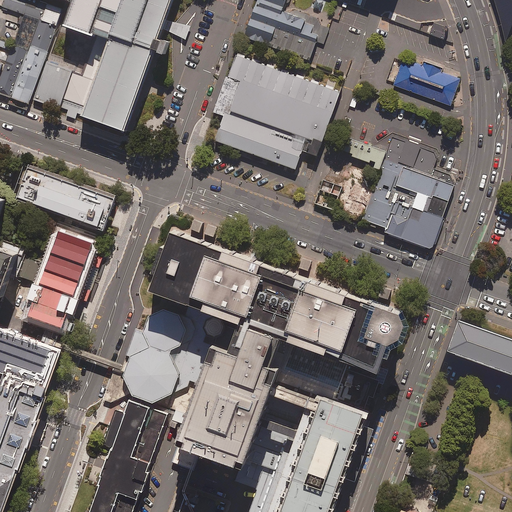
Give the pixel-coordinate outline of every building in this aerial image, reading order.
[(64,10),(37,0),(5,0),(3,6),(40,20),(58,26),(64,10)] [(98,81),(46,63),(32,104),(121,135),(168,0),(54,0),(119,22),(98,81)] [(324,26),(261,3),(250,34),(313,57),(324,26)] [(343,4),(338,3),(333,19),(339,21),(344,7),(346,8),(347,4),(343,3),(343,4)] [(443,13),(427,8),(423,21),(422,20),(419,30),(437,36),(443,13)] [(29,104),(58,26),(40,20),(29,50),(12,98),(29,104)] [(385,33),(406,40),(407,39),(413,40),(416,28),(389,20),(385,33)] [(192,27),(182,23),(177,34),(186,39),(192,27)] [(0,80),(0,93),(12,98),(29,50),(13,44),(0,80)] [(341,88),(240,51),(230,77),(243,82),(331,115),(341,88)] [(405,59),(403,63),(395,86),(451,106),(461,80),(441,73),(442,69),(424,62),(423,65),(405,59)] [(167,82),(161,80),(155,94),(162,97),(167,82)] [(322,142),(331,115),(243,82),(233,109),(322,142)] [(162,99),(155,97),(150,112),(157,114),(162,99)] [(307,142),(229,113),(218,142),(296,170),(307,142)] [(434,247),(455,186),(453,180),(451,175),(434,168),(438,159),(435,151),(393,136),(387,152),(380,170),(373,189),(366,207),(362,220),(386,229),(385,233),(430,249),(434,247)] [(387,152),(346,137),(342,150),(353,154),(352,157),(370,163),(371,160),(376,162),(374,168),(380,170),(387,152)] [(111,227),(121,197),(34,167),(23,197),(111,227)] [(343,186),(323,179),(314,204),(334,211),(343,186)] [(373,189),(352,182),(347,196),(348,197),(345,205),(350,206),(348,210),(361,215),(365,207),(366,207),(373,189)] [(22,253),(0,245),(0,226),(9,199),(0,196),(0,292),(7,295),(22,253)] [(203,233),(207,222),(195,218),(191,229),(203,233)] [(207,222),(203,233),(215,238),(219,227),(207,222)] [(384,300),(176,225),(154,285),(193,299),(246,318),(234,349),(218,343),(203,383),(192,414),(182,440),(249,465),(251,459),(264,422),(266,417),(267,411),(275,391),(278,382),(280,377),(283,369),(284,364),(278,362),(288,334),(386,369),(387,370),(399,337),(408,311),(407,308),(384,300)] [(56,229),(25,311),(55,322),(62,325),(93,242),(56,229)] [(314,261),(302,257),(298,268),(310,271),(314,261)] [(395,290),(382,285),(378,295),(392,299),(395,290)] [(115,366),(104,399),(111,402),(133,393),(155,401),(192,414),(203,383),(218,343),(234,349),(246,318),(193,299),(188,314),(182,312),(165,307),(150,314),(145,330),(137,327),(124,362),(117,360),(116,364),(115,366)] [(511,336),(464,319),(452,351),(511,372),(511,336)] [(0,510),(1,510),(60,349),(46,344),(0,327),(0,370),(6,373),(0,388),(0,510)] [(283,369),(340,389),(337,398),(371,410),(386,369),(288,334),(278,362),(284,364),(283,369)] [(340,389),(283,369),(280,377),(278,382),(275,391),(267,411),(266,417),(264,422),(251,459),(249,465),(250,465),(247,476),(259,481),(256,488),(257,489),(248,511),(335,511),(371,410),(337,398),(340,389)] [(134,511),(170,413),(130,399),(125,412),(116,409),(104,443),(113,447),(112,451),(110,456),(100,484),(89,511),(134,511)] [(422,469),(409,465),(406,473),(419,478),(422,469)]
